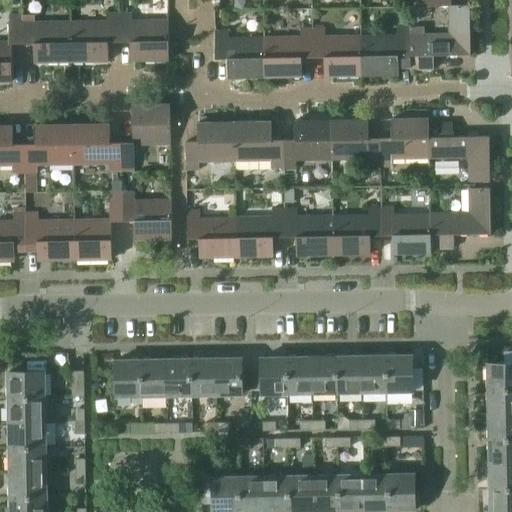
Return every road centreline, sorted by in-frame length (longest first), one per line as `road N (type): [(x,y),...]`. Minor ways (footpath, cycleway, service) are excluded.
road 1 (residential): [(0,309),(445,305)]
road 2 (residential): [(205,0),(206,93),(392,97),(511,88)]
road 3 (residential): [(457,511),(448,493),(445,305)]
road 4 (residential): [(0,101),(155,81)]
